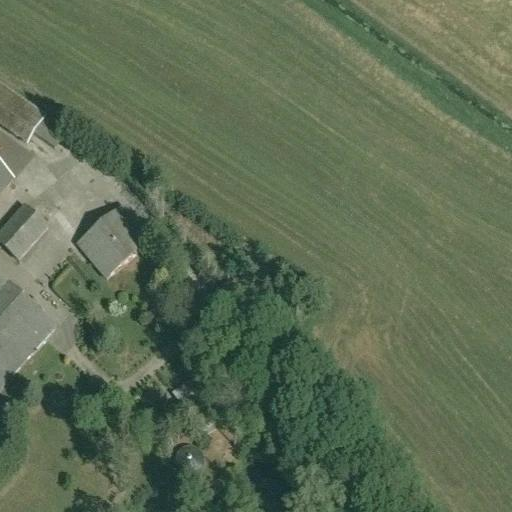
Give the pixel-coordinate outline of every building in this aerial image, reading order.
[(45,133),(36,147),(62,162),(71,148),(45,133)] [(77,158),(74,166),(92,173),(95,165),(77,158)] [(0,170),(0,198),(14,182),(0,170)] [(25,210),(0,237),(0,246),(19,264),(49,232),(25,210)] [(107,282),(152,244),(124,210),(79,248),(107,282)] [(47,279),(71,252),(49,233),(25,260),(47,279)] [(0,277),(0,393),(58,329),(0,277)]
